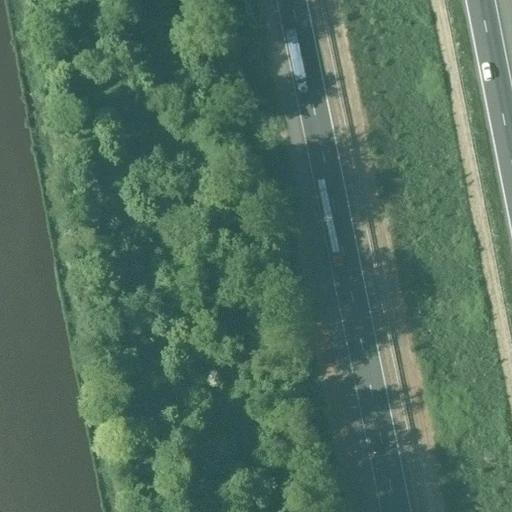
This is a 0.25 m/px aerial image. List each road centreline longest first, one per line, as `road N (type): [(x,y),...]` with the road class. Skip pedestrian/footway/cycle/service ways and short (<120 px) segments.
road 1 (motorway): [(290,0),(394,511)]
road 2 (motorway): [(511,167),(479,0)]
